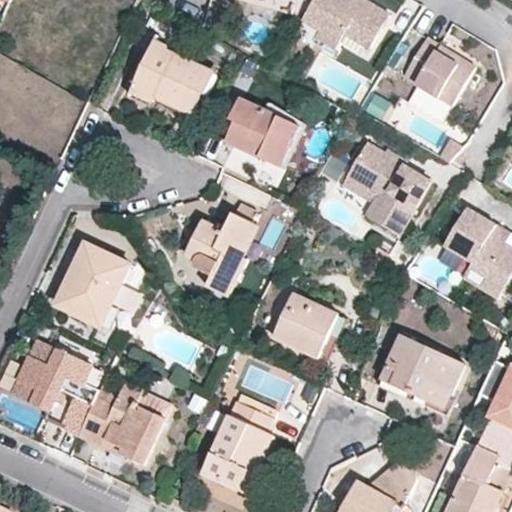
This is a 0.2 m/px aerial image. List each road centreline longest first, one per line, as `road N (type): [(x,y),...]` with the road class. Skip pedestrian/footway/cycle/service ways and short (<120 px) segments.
road 1 (residential): [(66,194),(135,203),(175,187),(184,164),(99,125)]
road 2 (residential): [(0,331),(66,194)]
road 3 (residential): [(0,451),(130,511)]
